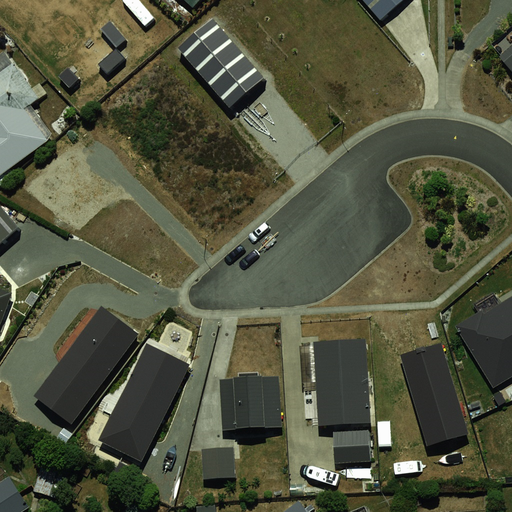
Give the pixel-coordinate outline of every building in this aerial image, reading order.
[(372,0),(386,14),(395,5),(399,0),(372,0)] [(210,2),(171,34),(224,96),(262,64),(210,2)] [(511,37),(493,54),(510,74),(511,75),(511,37)] [(0,177),(46,138),(21,105),(36,95),(11,61),(0,68),(0,177)] [(511,290),(509,293),(450,331),(445,339),(452,345),(487,392),(511,371),(511,290)] [(135,336),(97,321),(33,400),(63,424),(135,336)] [(146,333),(98,424),(144,445),(186,356),(146,333)] [(365,339),(313,343),(318,425),(332,425),(368,422),(370,422),(365,339)] [(434,343),(394,355),(421,449),(461,438),(434,343)] [(279,367),(223,370),(227,429),(283,426),(279,367)] [(368,422),(332,425),(335,463),(371,461),(368,422)] [(236,446),(204,447),(202,477),(237,475),(236,446)] [(10,474),(0,479),(0,511),(19,511),(31,505),(10,474)] [(149,511),(124,499),(117,511),(149,511)] [(304,511),(293,499),(274,511),(304,511)]
